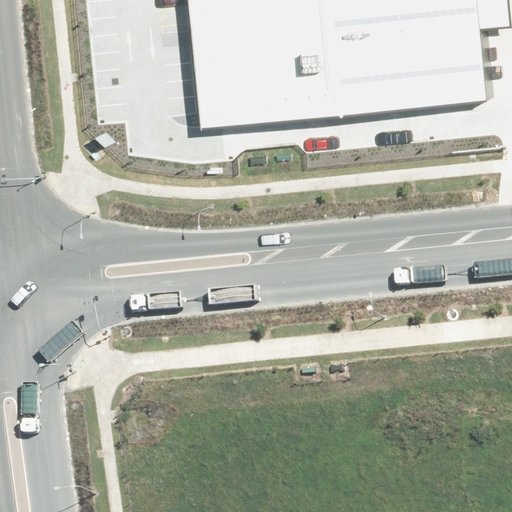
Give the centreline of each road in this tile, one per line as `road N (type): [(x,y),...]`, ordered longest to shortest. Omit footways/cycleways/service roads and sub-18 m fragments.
road 1 (unclassified): [(13,257),(281,235),(407,253)]
road 2 (unclassified): [(407,253),(319,284),(25,309)]
road 3 (tertiary): [(25,309),(54,511)]
